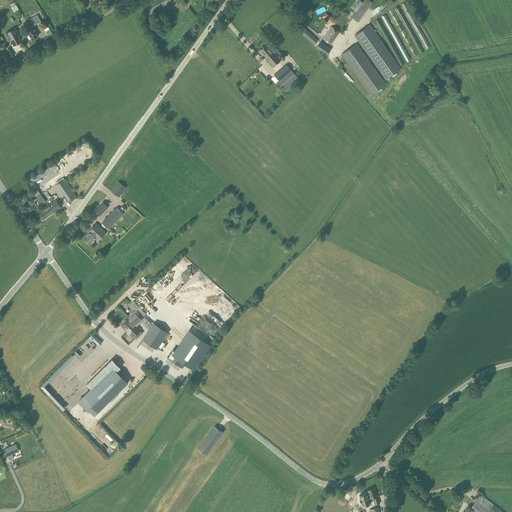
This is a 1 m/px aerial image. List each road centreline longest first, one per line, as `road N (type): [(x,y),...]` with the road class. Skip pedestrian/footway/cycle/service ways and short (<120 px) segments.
road 1 (unclassified): [(511,364),(448,396),(374,468),(339,484),(320,483),(115,341),(46,252)]
road 2 (tertiary): [(46,252),(229,0)]
road 3 (unclassified): [(0,70),(132,0)]
